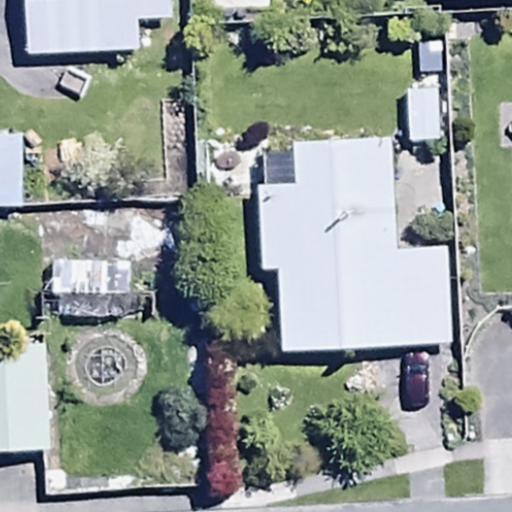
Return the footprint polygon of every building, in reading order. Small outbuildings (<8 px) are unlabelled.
[(175,0),(26,0),(27,62),(146,60),(145,29),(176,28),(175,0)] [(511,0),(434,0),(434,12),(511,9),(511,0)] [(440,151),(440,49),(415,49),(415,85),(408,85),(408,151),(440,151)] [(27,141),(0,140),(0,195),(27,196),(27,141)] [(396,263),(391,151),(295,156),(297,194),(264,195),(267,279),(283,279),(287,362),(451,355),(447,260),(396,263)] [(128,266),(55,267),(55,305),(129,305),(128,266)] [(50,355),(0,355),(0,460),(51,460),(50,355)]
